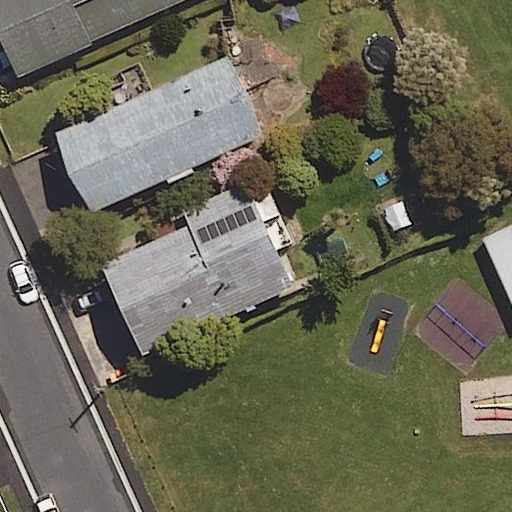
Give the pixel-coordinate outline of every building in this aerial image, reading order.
[(178,0),(0,0),(0,36),(15,71),(178,0)] [(267,135),(231,56),(61,132),(97,212),(267,135)] [(269,220),(287,213),(270,175),(253,182),(269,220)] [(269,220),(253,182),(234,190),(188,210),(194,224),(152,243),(106,263),(147,355),(299,287),(269,220)] [(414,223),(405,200),(377,211),(386,234),(414,223)] [(194,224),(188,210),(145,229),(152,243),(194,224)] [(511,226),(486,238),(511,294),(511,226)]
